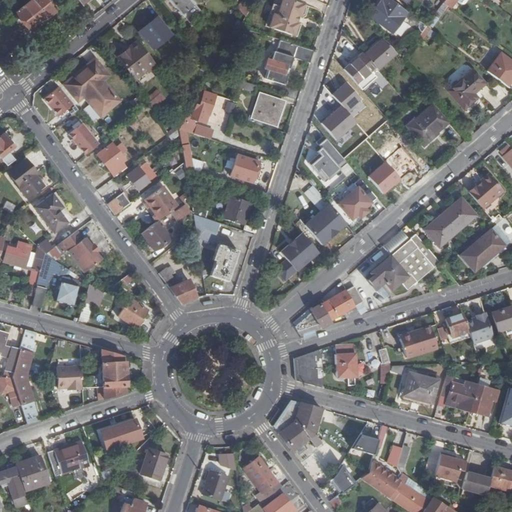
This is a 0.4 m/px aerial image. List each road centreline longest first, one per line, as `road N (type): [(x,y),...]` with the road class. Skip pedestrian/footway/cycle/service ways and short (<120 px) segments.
road 1 (residential): [(342,0),(234,319)]
road 2 (tertiary): [(258,333),(511,116)]
road 3 (tertiary): [(182,324),(13,96)]
road 4 (residential): [(270,355),(511,275)]
road 5 (residential): [(511,452),(271,385)]
road 6 (residential): [(164,390),(0,443)]
road 7 (tertiary): [(162,357),(0,312)]
road 8 (residential): [(13,96),(128,0)]
road 9 (residential): [(324,511),(251,416)]
